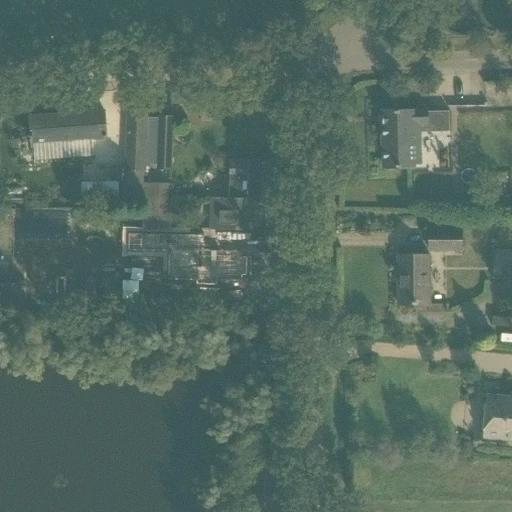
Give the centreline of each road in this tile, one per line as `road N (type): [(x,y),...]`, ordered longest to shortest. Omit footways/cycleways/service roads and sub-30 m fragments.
road 1 (unclassified): [(318,453),(313,58)]
road 2 (unclassified): [(0,73),(313,58)]
road 3 (unclassified): [(313,58),(511,57)]
